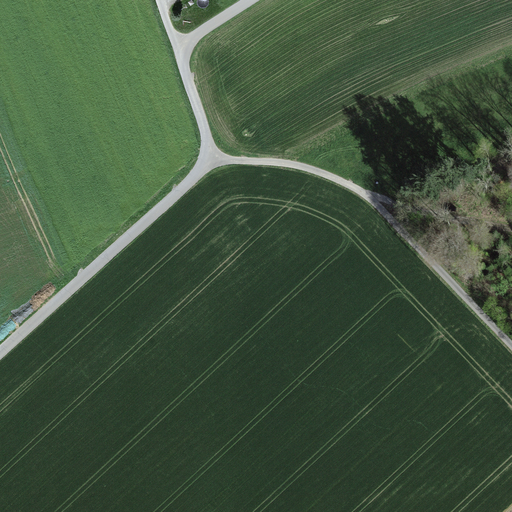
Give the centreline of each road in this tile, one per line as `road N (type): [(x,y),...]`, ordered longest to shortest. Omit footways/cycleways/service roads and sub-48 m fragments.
road 1 (unclassified): [(0,349),(198,170),(205,135),(176,45),(247,0)]
road 2 (track): [(372,202),(511,346)]
road 3 (track): [(204,159),(319,170),(372,202)]
road 4 (track): [(511,151),(387,199)]
road 5 (track): [(387,199),(511,229)]
